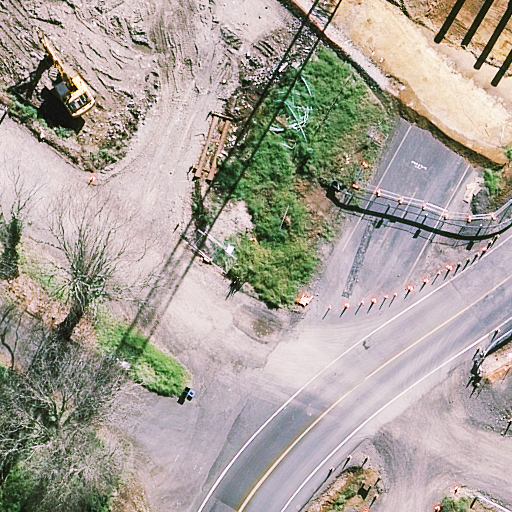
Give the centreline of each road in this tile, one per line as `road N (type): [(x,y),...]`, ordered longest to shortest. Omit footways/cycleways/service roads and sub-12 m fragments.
road 1 (tertiary): [(248,490),(511,10)]
road 2 (track): [(248,490),(182,322),(0,178)]
road 3 (track): [(248,490),(83,393),(0,324)]
